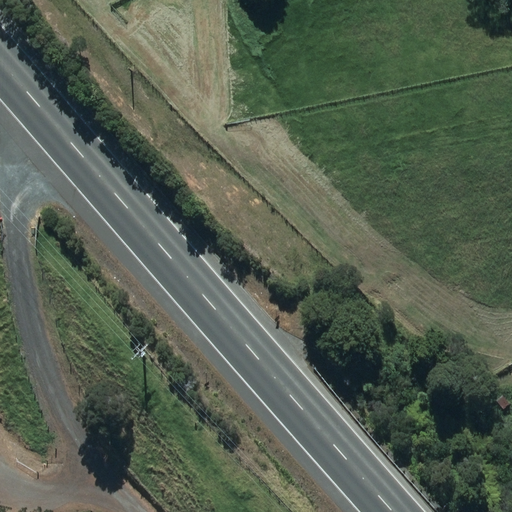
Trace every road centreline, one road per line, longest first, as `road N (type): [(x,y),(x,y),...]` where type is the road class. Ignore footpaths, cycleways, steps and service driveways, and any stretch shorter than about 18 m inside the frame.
road 1 (primary): [(0,48),(413,511)]
road 2 (unknown): [(0,206),(28,329),(61,402),(159,511)]
